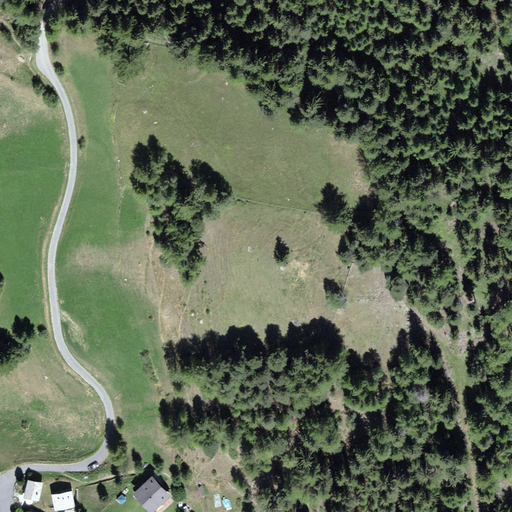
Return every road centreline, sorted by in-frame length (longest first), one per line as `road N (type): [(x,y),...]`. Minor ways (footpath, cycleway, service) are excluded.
road 1 (unclassified): [(6,501),(18,475),(75,470),(102,456),(111,435),(98,392),(66,349),(58,315),(56,238),(76,169),(67,108),(46,57)]
road 2 (track): [(477,511),(462,380),(438,335)]
